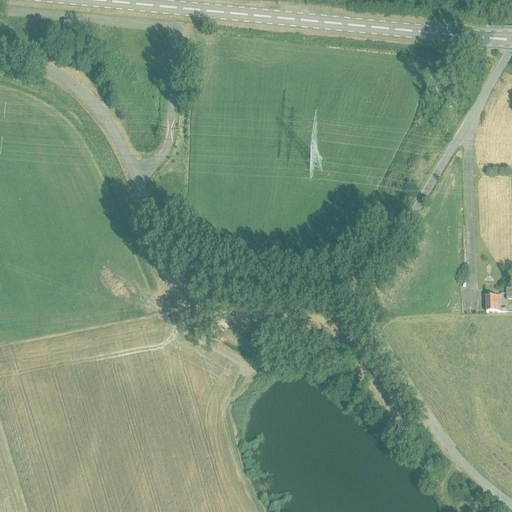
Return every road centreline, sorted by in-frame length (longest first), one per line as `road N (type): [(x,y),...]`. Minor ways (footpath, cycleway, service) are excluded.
road 1 (unclassified): [(348,288),(281,300),(213,286),(185,268),(154,226),(99,109),(48,71),(0,57)]
road 2 (tertiary): [(511,40),(81,0)]
road 3 (unclassified): [(348,288),(399,235),(511,47)]
road 4 (unclassified): [(511,504),(448,449),(348,288)]
